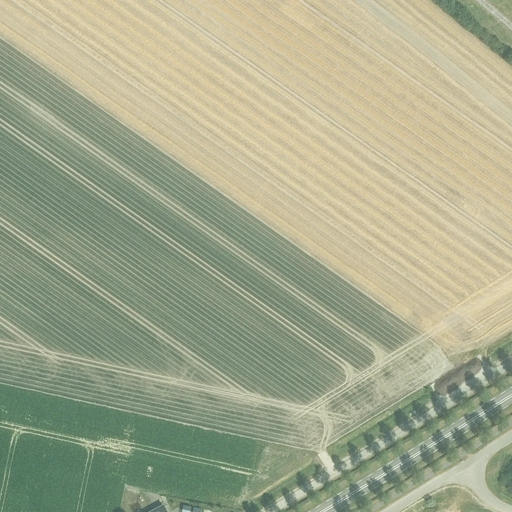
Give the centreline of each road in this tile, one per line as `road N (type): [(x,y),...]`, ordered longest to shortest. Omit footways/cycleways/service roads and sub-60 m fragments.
road 1 (unclassified): [(264,511),(511,360)]
road 2 (primary): [(322,511),(511,394)]
